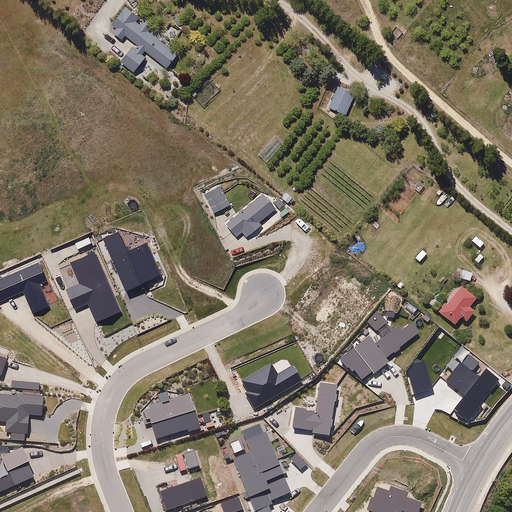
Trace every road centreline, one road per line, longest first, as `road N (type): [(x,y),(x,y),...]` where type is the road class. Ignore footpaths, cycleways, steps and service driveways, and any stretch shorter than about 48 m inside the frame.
road 1 (residential): [(121,511),(102,448),(113,388),(138,365),(245,313),(261,294)]
road 2 (residential): [(476,467),(416,437),(379,439),(317,511)]
